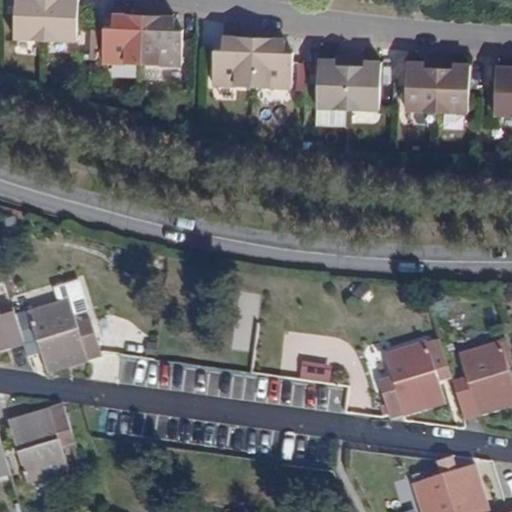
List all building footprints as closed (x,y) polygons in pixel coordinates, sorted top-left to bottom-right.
[(16,37),(48,39),(49,0),(18,0),(18,4),(17,13),(16,37)] [(79,16),(80,8),(80,0),(49,0),(48,39),(78,40),(79,16)] [(8,12),(17,13),(18,4),(8,4),(8,12)] [(79,16),(89,16),(89,8),(80,8),(79,16)] [(104,58),(143,60),(145,12),(115,11),(115,14),(115,23),(105,23),(104,58)] [(143,60),(183,61),(184,25),(176,25),(176,17),(176,13),(145,12),(143,60)] [(105,23),(115,23),(115,14),(106,14),(105,23)] [(176,25),(184,25),(184,17),(176,17),(176,25)] [(212,81),(253,83),(255,35),(223,34),(223,35),(223,44),(214,44),(212,81)] [(214,44),(223,44),(223,35),(214,35),(214,44)] [(253,83),(291,85),(293,47),(285,47),(285,39),(285,37),(255,35),(253,83)] [(285,47),(293,47),(293,39),(285,39),(285,47)] [(318,102),(349,103),(351,53),(335,52),(335,56),(319,56),(319,71),(318,80),(318,102)] [(381,83),(381,75),(382,58),(366,58),(366,54),(351,53),(349,103),(380,104),(381,83)] [(407,106),(439,107),(440,56),(425,56),(425,60),(408,60),(408,73),(408,82),(407,106)] [(470,108),(471,84),(471,77),(472,62),(456,62),(456,57),(440,56),(439,107),(470,108)] [(497,111),(511,111),(511,64),(499,64),(498,79),(498,87),(497,111)] [(309,80),(318,80),(319,71),(309,71),(309,80)] [(399,82),(408,82),(408,73),(399,73),(399,82)] [(381,83),(390,83),(390,75),(381,75),(381,83)] [(489,87),(498,87),(498,79),(489,79),(489,87)] [(89,361),(103,357),(92,321),(78,326),(71,301),(31,312),(31,314),(17,318),(25,344),(29,360),(42,356),(48,375),(90,363),(89,361)] [(11,348),(25,344),(17,318),(14,308),(0,311),(0,352),(11,350),(11,348)] [(405,417),(446,405),(441,387),(438,378),(436,369),(428,343),(386,354),(394,380),(380,384),(391,420),(405,416),(405,417)] [(511,406),(511,375),(509,365),(502,343),(461,355),(468,379),(454,383),(465,419),(478,415),(479,417),(511,406)] [(438,378),(452,374),(449,365),(436,369),(438,378)] [(27,484),(69,471),(62,446),(75,442),(64,407),(51,410),(51,409),(9,421),(16,446),(19,455),(27,484)] [(5,458),(19,455),(16,446),(3,450),(5,456),(5,458)] [(489,511),(488,508),(489,507),(476,466),(457,472),(452,459),(449,458),(437,462),(442,477),(414,485),(423,511),(489,511)]
